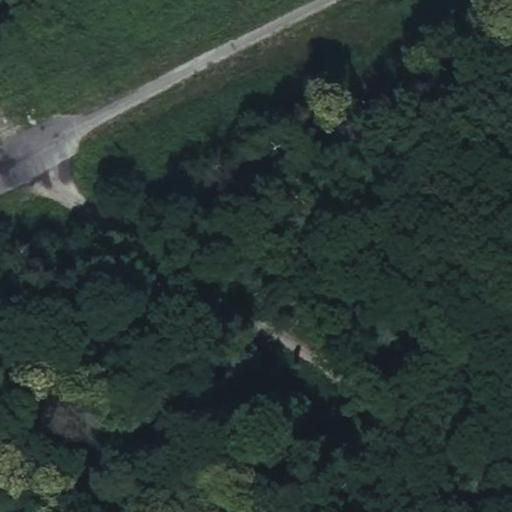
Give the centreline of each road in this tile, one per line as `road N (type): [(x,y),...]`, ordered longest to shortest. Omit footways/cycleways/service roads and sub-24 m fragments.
road 1 (track): [(5,165),(511,492)]
road 2 (track): [(5,165),(98,109),(323,0)]
road 3 (track): [(413,511),(511,297)]
